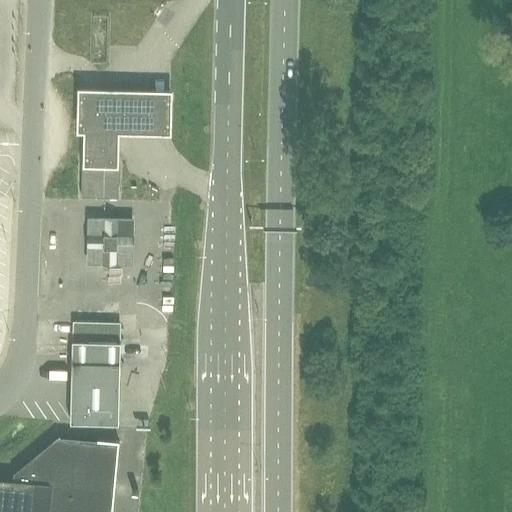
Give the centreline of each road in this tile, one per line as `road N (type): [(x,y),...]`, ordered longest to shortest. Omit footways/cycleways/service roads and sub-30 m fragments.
road 1 (primary): [(277,511),(285,0)]
road 2 (primary): [(231,0),(225,511)]
road 3 (unclassified): [(0,399),(21,352),(36,0)]
